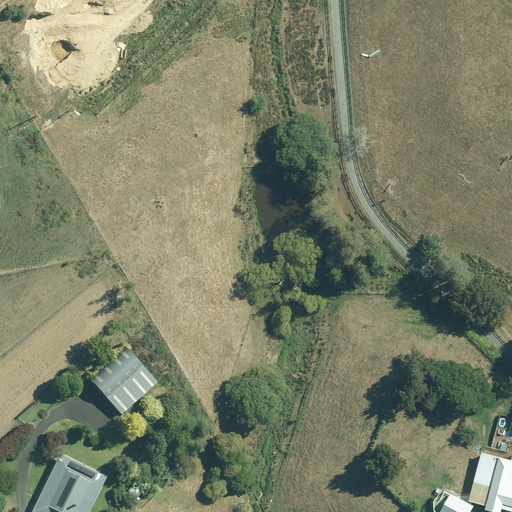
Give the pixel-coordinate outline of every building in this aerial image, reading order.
[(127,347),(90,379),(120,414),(156,382),(127,347)] [(511,460),(484,452),(470,500),(488,506),(487,510),(494,511),(503,511),(504,509),(511,511),(511,460)] [(60,454),(31,511),(33,511),(89,511),(106,478),(60,454)] [(442,511),(436,511),(435,511),(472,511),(475,507),(452,494),(442,511)] [(0,502),(2,505),(0,507),(0,510),(1,511),(11,511),(17,506),(7,496),(0,502)]
